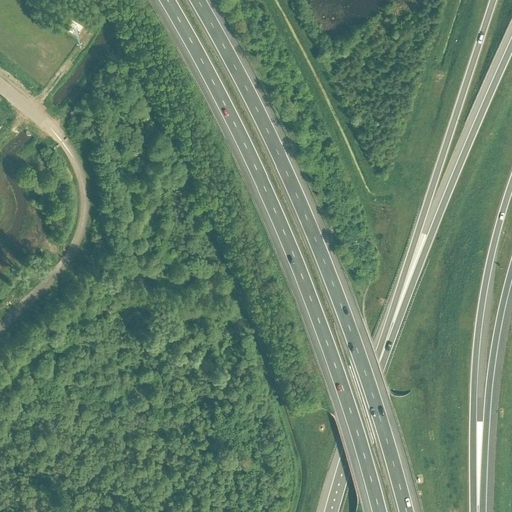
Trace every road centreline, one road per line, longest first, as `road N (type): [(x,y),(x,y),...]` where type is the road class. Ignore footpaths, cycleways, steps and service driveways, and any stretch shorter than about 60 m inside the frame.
road 1 (motorway): [(167,0),(285,237),(358,434),(378,511)]
road 2 (motorway): [(405,511),(375,401),(307,219),(197,0)]
road 3 (motorway): [(493,0),(382,363)]
road 4 (motorway): [(511,44),(382,363)]
road 5 (motorway): [(477,511),(477,336),(511,181)]
road 6 (unclassified): [(0,85),(69,151),(84,199),(69,257),(0,329)]
road 7 (motorway): [(479,511),(489,372),(511,269)]
road 8 (motorway): [(382,363),(334,511)]
